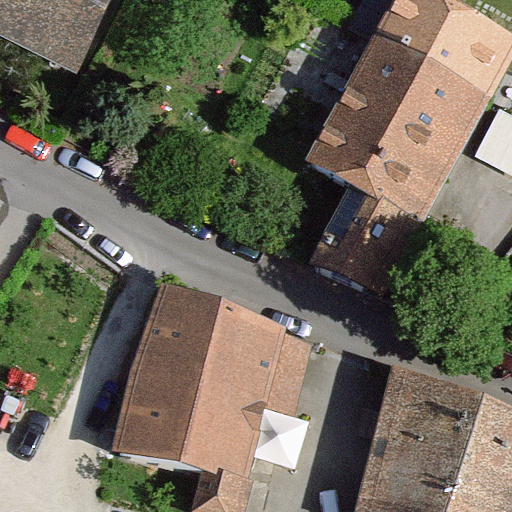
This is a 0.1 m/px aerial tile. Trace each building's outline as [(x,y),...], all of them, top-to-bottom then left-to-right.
[(0,0),(0,34),(74,71),(108,0),(0,0)] [(315,266),(375,298),(511,44),(429,0),(396,0),(308,165),(355,191),(315,266)] [(511,109),(491,153),(511,163),(511,109)] [(306,349),(161,292),(133,377),(116,445),(115,451),(204,473),(193,511),(236,511),(261,405),(289,412),(304,357),(306,349)] [(511,511),(511,423),(401,379),(397,393),(368,511),(511,511)]
